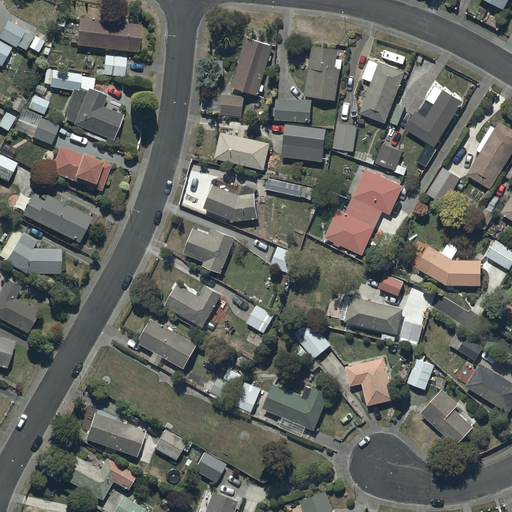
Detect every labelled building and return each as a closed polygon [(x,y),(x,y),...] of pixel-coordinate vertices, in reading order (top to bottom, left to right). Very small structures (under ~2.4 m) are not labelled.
[(140,23),(79,16),(76,43),(137,50),(140,23)] [(25,29),(8,18),(0,31),(0,37),(16,46),(17,44),(25,49),(32,36),(24,31),(25,29)] [(46,32),(41,29),(36,35),(29,46),(38,51),(45,40),(42,38),(46,32)] [(273,43),(247,35),(232,83),(257,91),(258,89),(262,90),(264,84),(262,83),(269,60),(271,60),(273,54),(270,53),(273,43)] [(11,46),(0,39),(0,64),(1,65),(11,46)] [(339,47),(312,44),(305,93),(336,98),(343,51),(339,50),(339,47)] [(126,56),(105,54),(103,67),(96,66),(95,71),(102,72),(102,73),(124,76),(126,56)] [(405,69),(380,60),(379,62),(369,58),(362,76),(372,80),(360,111),(385,121),(405,69)] [(80,73),(46,67),(43,82),(50,83),(50,86),(73,88),(65,108),(67,109),(64,117),(73,121),(72,122),(112,139),(123,113),(102,104),(107,94),(93,87),(94,77),(80,75),(80,73)] [(435,145),(464,99),(444,86),(443,88),(435,84),(426,98),(433,102),(426,115),(416,109),(405,127),(435,145)] [(25,100),(15,93),(8,105),(19,111),(25,100)] [(244,95),(223,93),(221,113),(242,115),(244,95)] [(48,100),(33,94),(28,107),(43,113),(48,100)] [(312,98),(276,97),(276,106),(272,106),(272,114),(275,114),(275,118),(311,118),(311,110),(313,110),(313,104),(312,104),(312,98)] [(41,115),(22,107),(13,127),(28,133),(26,138),(31,140),(32,136),(51,143),(59,124),(40,117),(41,115)] [(15,116),(5,110),(0,118),(0,125),(7,129),(15,116)] [(511,151),(511,127),(499,119),(467,172),(491,187),(511,151)] [(357,125),(337,121),(332,146),(353,149),(357,125)] [(326,127),(286,122),(282,154),(322,159),(326,127)] [(270,141),(222,129),(215,157),(265,168),(267,157),(273,158),(274,154),(267,152),(270,141)] [(402,149),(383,142),(375,161),(395,169),(402,149)] [(23,153),(4,144),(1,151),(19,160),(23,153)] [(80,153),(59,144),(50,170),(70,178),(73,172),(94,181),(92,185),(100,189),(111,163),(101,159),(101,158),(81,150),(80,153)] [(374,163),(376,158),(372,157),(373,155),(357,150),(355,156),(374,163)] [(16,161),(0,152),(0,176),(7,180),(16,161)] [(461,176),(443,164),(427,190),(451,206),(454,200),(448,196),(461,176)] [(375,172),(366,167),(345,211),(338,208),(325,236),(335,240),(334,243),(340,245),(341,243),(363,253),(383,209),(389,212),(403,184),(381,174),(382,172),(377,169),(375,172)] [(316,188),(268,176),(265,186),(314,199),(316,188)] [(239,193),(213,181),(203,206),(236,219),(258,216),(255,191),(239,193)] [(60,200),(47,193),(44,199),(32,193),(30,196),(19,191),(12,206),(19,209),(18,211),(78,241),(91,215),(67,204),(69,199),(62,195),(60,200)] [(511,193),(502,211),(511,216),(511,193)] [(215,234),(193,226),(184,252),(204,259),(203,264),(222,271),(235,234),(217,227),(215,234)] [(37,238),(23,230),(12,231),(0,251),(0,254),(23,271),(60,273),(60,247),(32,246),(37,238)] [(511,245),(499,237),(488,254),(508,267),(511,260),(511,245)] [(481,258),(452,257),(458,246),(448,240),(442,251),(429,244),(416,265),(446,282),(480,283),(481,258)] [(297,251),(278,244),(270,264),(290,271),(297,251)] [(366,270),(315,253),(312,261),(337,270),(337,269),(364,278),(366,270)] [(405,280),(385,272),(379,285),(399,294),(405,280)] [(20,285),(6,278),(0,288),(0,317),(26,332),(38,309),(15,296),(20,285)] [(222,291),(206,282),(199,295),(177,282),(165,303),(203,325),(207,318),(213,321),(218,312),(212,308),(222,291)] [(403,306),(351,294),(351,295),(346,294),(340,317),(345,318),(344,320),(383,330),(381,337),(394,340),(396,332),(397,332),(403,306)] [(275,313),(258,303),(257,302),(246,320),(265,331),(275,313)] [(197,342),(152,316),(138,341),(155,350),(153,352),(151,351),(148,355),(152,357),(150,359),(159,364),(164,355),(184,366),(197,342)] [(331,342),(309,318),(293,332),(315,357),(331,342)] [(14,339),(0,335),(0,364),(6,366),(14,339)] [(483,346),(466,336),(458,348),(476,359),(483,346)] [(251,359),(240,353),(235,363),(247,368),(251,359)] [(385,355),(345,364),(350,384),(362,381),(367,403),(395,397),(385,355)] [(435,363),(417,357),(408,380),(426,387),(435,363)] [(511,406),(511,380),(479,361),(465,383),(509,410),(511,406)] [(241,374),(229,367),(227,370),(226,370),(224,374),(225,375),(224,378),(220,375),(209,394),(219,399),(222,395),(227,399),(241,374)] [(261,387),(246,381),(241,390),(240,390),(234,402),(251,410),(261,387)] [(330,391),(311,384),(310,387),(306,385),(302,393),(273,381),(262,407),(315,428),(330,391)] [(444,387),(421,409),(455,443),(474,425),(455,406),(459,402),(444,387)] [(145,428),(94,412),(86,438),(106,445),(104,453),(111,455),(114,448),(136,455),(145,428)] [(185,440),(165,428),(154,446),(174,458),(181,448),(186,451),(192,442),(186,438),(185,440)] [(226,463),(204,451),(194,470),(216,481),(226,463)] [(99,468),(75,454),(62,476),(101,499),(113,479),(126,487),(135,473),(106,456),(99,468)] [(232,511),(237,500),(212,490),(205,488),(196,511),(232,511)] [(334,511),(325,489),(299,499),(304,511),(334,511)] [(144,507),(122,495),(112,511),(148,511),(143,509),(144,507)]
